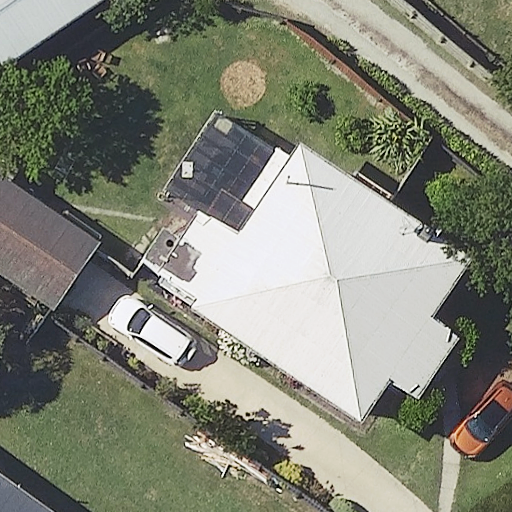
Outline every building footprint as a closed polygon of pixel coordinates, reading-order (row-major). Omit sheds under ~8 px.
[(0,0),(0,96),(157,0),(0,0)] [(294,158),(232,122),(196,184),(257,220),(294,158)] [(108,258),(0,170),(0,278),(55,323),(108,258)] [(487,282),(323,173),(265,262),(208,224),(162,294),(382,440),(487,282)] [(0,511),(46,511),(0,479),(0,511)]
